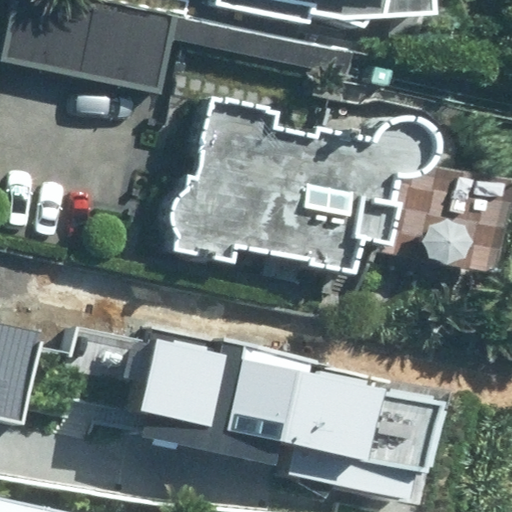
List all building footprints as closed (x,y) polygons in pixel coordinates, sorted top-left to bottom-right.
[(6,0),(0,31),(0,55),(150,86),(163,26),(166,12),(106,0),(6,0)] [(208,0),(292,18),(295,5),(323,16),(347,25),(351,15),(417,11),(416,0),(208,0)] [(129,209),(141,114),(14,84),(11,109),(0,107),(0,189),(0,191),(0,234),(86,245),(91,205),(129,209)] [(259,108),(183,99),(174,184),(162,191),(154,202),(149,232),(154,247),(165,256),(318,281),(331,186),(366,191),(381,186),(392,177),(402,153),(401,138),(391,126),(371,124),(356,130),(352,139),(257,123),(259,108)] [(104,310),(106,300),(113,301),(115,289),(108,288),(110,274),(6,256),(0,292),(104,310)] [(38,331),(0,321),(0,416),(18,421),(38,331)] [(426,505),(450,393),(147,327),(129,412),(145,415),(142,432),(287,463),(285,475),(426,505)] [(0,511),(105,511),(0,491),(0,511)]
